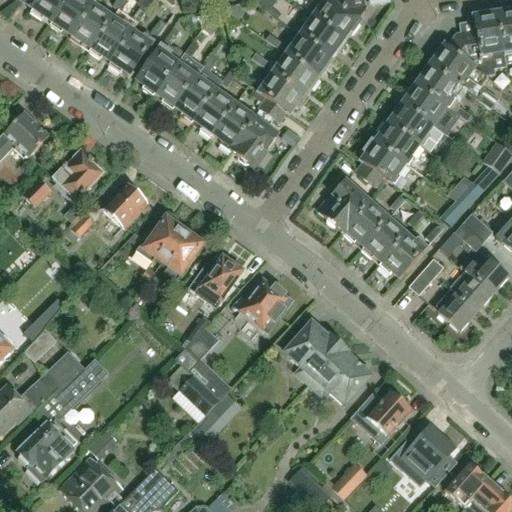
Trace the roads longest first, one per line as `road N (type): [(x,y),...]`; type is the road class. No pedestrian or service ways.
road 1 (residential): [(258,230),(0,50)]
road 2 (residential): [(258,230),(415,3)]
road 3 (residential): [(455,393),(258,230)]
